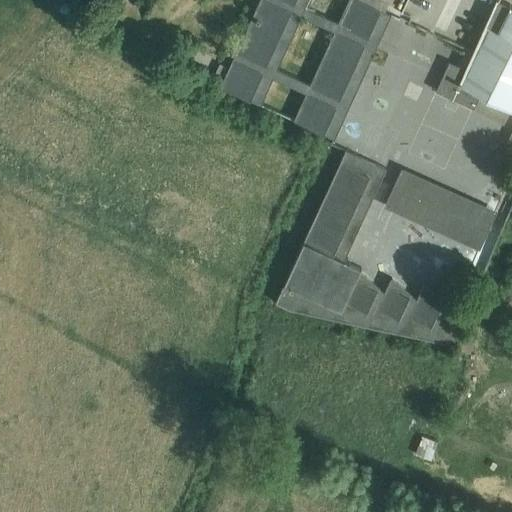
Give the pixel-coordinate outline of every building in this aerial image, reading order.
[(259,0),(221,86),(261,105),(273,79),(306,94),(294,121),(335,140),(391,15),(385,12),(389,3),(381,0),(348,0),(339,23),(315,12),(320,0),(259,0)] [(498,31),(510,6),(497,0),(496,0),(484,24),(498,31)] [(456,82),(510,109),(511,109),(511,7),(510,6),(498,31),(484,24),(462,69),(456,82)] [(456,82),(462,69),(449,63),(436,91),(503,124),(510,109),(456,82)] [(346,151),(276,303),(454,345),(466,314),(448,307),(423,285),(417,299),(391,278),(384,292),(344,260),(386,169),(346,151)] [(402,168),(385,207),(480,250),(497,211),(402,168)] [(464,329),(456,349),(470,354),(477,334),(464,329)]
